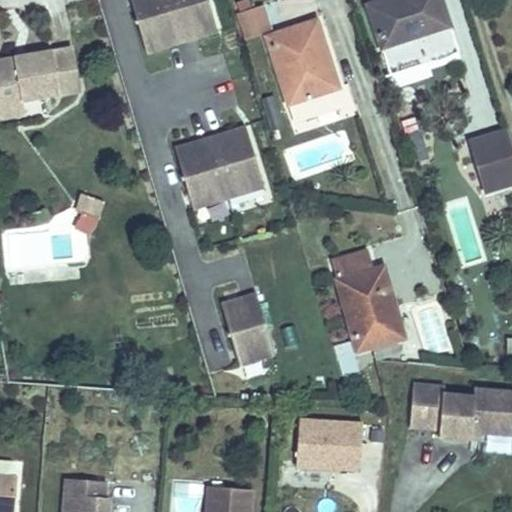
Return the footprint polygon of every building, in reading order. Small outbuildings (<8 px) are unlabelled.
[(205,0),(128,0),(142,48),(214,29),(205,0)] [(262,16),(258,0),(229,0),(236,23),(262,16)] [(373,0),(365,3),(379,41),(413,30),(421,53),(454,41),(439,0),(373,0)] [(316,5),(259,24),(288,112),(344,94),(316,5)] [(71,38),(47,43),(56,87),(79,82),(71,38)] [(0,52),(0,97),(19,94),(56,87),(47,43),(0,52)] [(19,94),(0,97),(0,112),(21,109),(19,94)] [(262,103),(271,125),(280,121),(271,99),(262,103)] [(239,125),(167,144),(183,208),(255,189),(239,125)] [(483,188),(511,178),(511,152),(503,125),(466,137),(483,188)] [(76,194),(73,209),(94,213),(97,199),(76,194)] [(357,235),(317,247),(345,340),(385,329),(375,296),(388,292),(377,252),(363,255),(357,235)] [(244,294),(208,303),(225,367),(261,358),(244,294)] [(443,305),(422,307),(426,354),(447,352),(443,305)] [(511,329),(500,329),(500,346),(511,346),(511,329)] [(334,345),(341,379),(357,376),(351,342),(334,345)] [(440,384),(408,383),(406,426),(436,427),(436,435),(468,437),(468,435),(469,428),(478,429),(510,430),(511,398),(511,387),(470,386),(470,394),(439,392),(440,384)] [(327,483),(330,437),(267,433),(264,479),(327,483)] [(70,482),(55,481),(52,511),(97,511),(98,500),(94,500),(69,499),(70,482)] [(95,484),(70,482),(69,499),(94,500),(95,484)] [(5,511),(8,484),(0,483),(0,511),(5,511)] [(242,511),(244,498),(201,496),(200,511),(242,511)]
